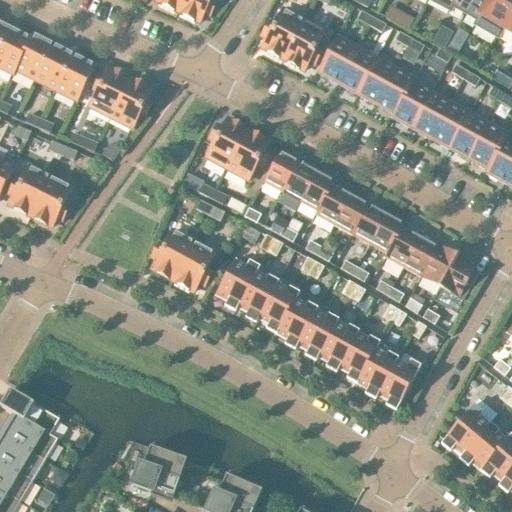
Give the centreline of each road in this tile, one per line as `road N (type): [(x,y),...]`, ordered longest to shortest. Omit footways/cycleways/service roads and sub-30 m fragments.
road 1 (residential): [(393,472),(217,364),(40,284)]
road 2 (residential): [(198,73),(511,249)]
road 3 (residential): [(393,472),(456,343),(511,253)]
road 4 (residential): [(21,0),(198,73)]
